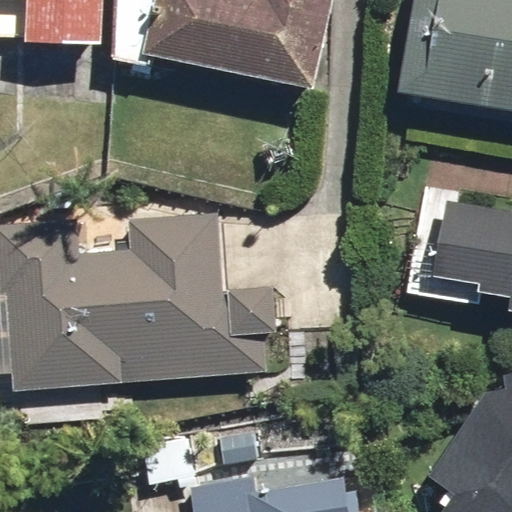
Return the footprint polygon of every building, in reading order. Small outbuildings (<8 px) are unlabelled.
[(103,49),(104,0),(0,0),(0,39),(26,41),(26,46),(103,49)] [(159,0),(146,60),(314,98),(336,0),(159,0)] [(511,0),(415,0),(399,101),(511,119),(511,0)] [(511,196),(449,188),(436,281),(479,288),(478,296),(510,300),(507,317),(511,317),(511,196)] [(0,380),(14,379),(15,394),(268,376),(265,337),(278,336),(275,293),(223,296),(217,216),(128,223),(130,253),(69,257),(66,222),(0,227),(0,380)] [(511,511),(511,369),(501,372),(506,389),(483,398),(430,480),(452,498),(444,511),(511,511)] [(186,434),(139,446),(151,489),(197,476),(186,434)] [(350,511),(346,479),(267,490),(265,474),(192,485),(195,511),(350,511)]
